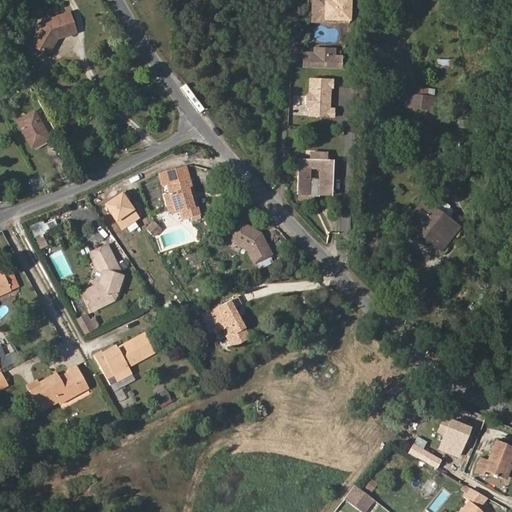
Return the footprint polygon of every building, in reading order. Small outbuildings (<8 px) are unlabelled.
[(350,24),(350,0),(331,0),(332,2),(311,1),(310,20),(330,21),(330,18),(334,18),(334,24),(350,24)] [(57,38),(76,32),(69,12),(43,21),(30,44),(48,54),(57,38)] [(302,67),(342,68),(342,55),(336,55),(336,47),(313,46),(313,52),(303,51),(303,54),(302,67)] [(308,106),(307,117),(334,118),(334,108),(331,108),(331,88),(333,88),(333,78),(309,77),(308,91),(305,91),(305,106),(308,106)] [(434,96),(435,89),(411,87),(411,93),(434,96)] [(433,111),(435,96),(434,96),(411,93),(403,92),(401,107),(433,111)] [(49,138),(34,111),(17,120),(32,148),(49,138)] [(308,158),(297,157),(295,193),(332,195),(334,159),(327,159),(328,151),(309,150),(308,158)] [(192,202),(188,188),(192,187),(185,165),(182,156),(158,164),(164,186),(167,185),(169,193),(164,194),(170,214),(178,212),(181,220),(190,217),(192,221),(201,219),(200,214),(196,201),(192,202)] [(108,219),(92,195),(86,198),(103,223),(108,219)] [(446,245),(418,224),(432,206),(424,200),(406,223),(442,250),(446,245)] [(150,208),(146,201),(138,205),(141,213),(150,208)] [(449,209),(450,205),(444,201),(440,203),(436,209),(444,215),(449,209)] [(446,245),(459,227),(444,215),(436,209),(432,206),(418,224),(446,245)] [(146,228),(154,220),(151,213),(149,215),(140,222),(146,228)] [(150,232),(158,225),(154,220),(146,228),(150,232)] [(257,272),(276,262),(261,232),(241,221),(229,240),(246,250),(257,272)] [(153,236),(162,229),(158,225),(150,232),(153,236)] [(48,245),(43,236),(37,239),(42,248),(48,245)] [(114,299),(123,274),(121,271),(117,270),(115,266),(116,261),(107,244),(89,253),(97,270),(103,271),(99,284),(82,292),(91,311),(114,299)] [(18,287),(9,267),(2,270),(11,290),(18,287)] [(0,294),(11,290),(2,270),(0,271),(0,294)] [(250,338),(240,319),(237,321),(235,318),(239,316),(234,308),(241,304),(237,296),(210,310),(214,317),(211,319),(218,331),(223,329),(232,347),(250,338)] [(94,330),(88,319),(86,315),(77,320),(85,335),(94,330)] [(100,326),(94,316),(88,319),(94,330),(100,326)] [(218,331),(211,319),(205,322),(212,334),(218,331)] [(106,378),(154,352),(143,333),(118,347),(104,355),(102,351),(93,355),(106,378)] [(104,355),(118,347),(116,344),(102,351),(104,355)] [(70,398),(88,387),(76,365),(67,370),(68,373),(59,377),(58,375),(48,381),(47,379),(39,383),(37,380),(27,386),(41,411),(58,401),(68,395),(70,398)] [(404,422),(412,429),(420,420),(411,413),(404,422)] [(459,456),(471,426),(441,414),(434,432),(442,435),(437,447),(459,456)] [(505,479),(511,464),(511,460),(511,445),(497,439),(488,460),(481,457),(475,472),(483,475),(485,471),(505,479)] [(371,491),(377,484),(370,478),(364,486),(371,491)] [(362,511),(365,511),(374,500),(354,485),(344,499),(362,511)] [(483,511),(479,508),(487,498),(471,488),(464,497),(469,501),(460,511),(483,511)]
